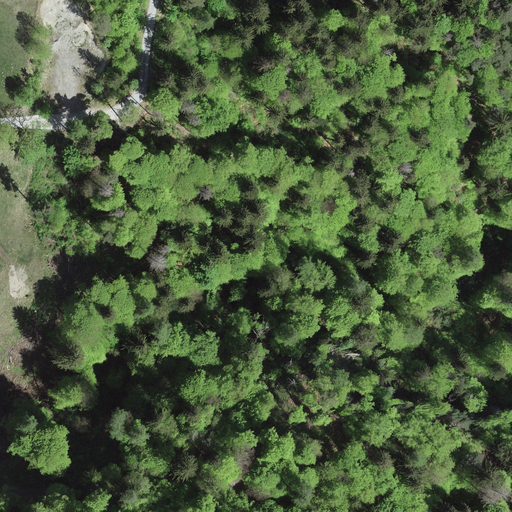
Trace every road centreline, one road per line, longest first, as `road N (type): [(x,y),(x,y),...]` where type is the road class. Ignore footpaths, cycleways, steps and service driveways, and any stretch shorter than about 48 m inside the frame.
road 1 (track): [(244,511),(227,490),(181,483),(0,496)]
road 2 (unclassified): [(154,0),(134,100),(34,123),(0,122)]
